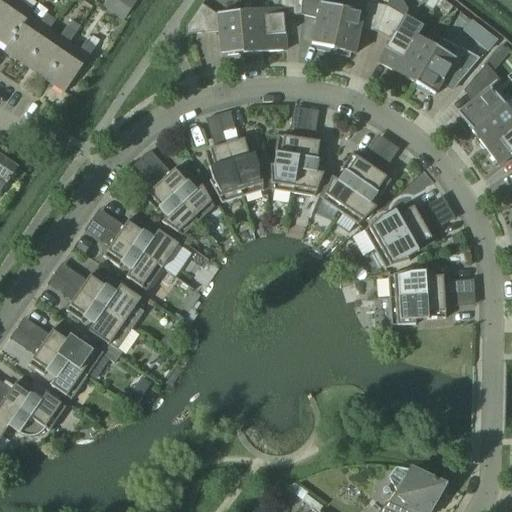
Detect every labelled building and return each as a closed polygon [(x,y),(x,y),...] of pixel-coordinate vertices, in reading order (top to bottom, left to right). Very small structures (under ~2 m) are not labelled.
[(0,0),(0,15),(10,0),(0,0)] [(10,0),(0,15),(0,41),(8,47),(29,17),(30,17),(33,12),(22,4),(24,0),(10,0)] [(107,0),(104,6),(127,20),(139,0),(107,0)] [(264,53),(259,0),(260,12),(239,14),(243,55),(264,53)] [(301,16),(302,0),(259,0),(264,53),(286,51),(283,17),(301,16)] [(333,50),(342,9),(321,5),(321,0),(302,0),(301,16),(317,19),(311,45),(333,50)] [(435,7),(440,0),(428,0),(424,7),(432,12),(435,7)] [(453,7),(441,0),(440,0),(435,7),(448,16),(453,7)] [(363,14),(342,9),(333,50),(337,51),(336,55),(348,58),(349,54),(354,55),(360,29),(376,32),(386,7),(366,2),(363,14)] [(396,74),(417,38),(423,27),(404,16),(404,17),(386,7),(376,32),(390,40),(377,63),(396,74)] [(202,17),(197,13),(196,12),(186,27),(187,35),(204,34),(202,17)] [(243,55),(239,14),(217,16),(220,57),(243,55)] [(29,17),(8,47),(4,52),(24,66),(49,30),(49,31),(55,22),(46,15),(40,24),(30,17),(29,17)] [(66,28),(75,34),(80,27),(71,21),(66,28)] [(60,38),(49,31),(49,30),(24,66),(44,79),(69,44),(75,35),(66,29),(60,38)] [(477,44),(487,52),(496,41),(486,34),(477,44)] [(92,37),(88,43),(95,48),(99,41),(92,37)] [(396,74),(415,85),(436,49),(417,38),(396,74)] [(80,51),(69,44),(44,79),(64,93),(95,49),(86,42),(80,51)] [(436,49),(415,85),(418,87),(416,90),(428,97),(430,93),(434,96),(448,73),(461,81),(479,60),(460,49),(454,59),(436,49)] [(471,132),(504,106),(490,90),(500,82),(486,65),(463,92),(464,92),(468,87),(478,99),(457,115),(461,120),(458,122),(466,132),(469,130),(471,132)] [(485,149),(511,127),(511,116),(504,106),(471,132),(485,149)] [(511,127),(485,149),(499,166),(511,155),(511,127)] [(266,170),(267,191),(271,191),(293,194),(303,130),(290,128),(289,138),(278,137),(273,167),(270,166),(270,170),(266,170)] [(303,130),(293,194),(314,198),(323,174),(316,173),(317,162),(322,162),(324,144),(314,142),(315,132),(303,130)] [(223,136),(242,198),(263,191),(267,191),(266,170),(261,171),(261,167),(258,168),(249,139),(238,142),(235,132),(223,136)] [(389,164),(401,147),(381,134),(370,151),(389,164)] [(223,136),(211,139),(214,149),(204,152),(212,181),(209,182),(222,204),(242,198),(223,136)] [(140,161),(147,171),(161,161),(154,151),(140,161)] [(322,201),(340,213),(377,160),(366,153),(361,161),(352,155),(341,170),(345,173),(338,182),(332,178),(322,201)] [(0,156),(0,193),(17,168),(0,156)] [(377,160),(340,213),(358,226),(376,209),(370,204),(376,195),(380,197),(391,182),(382,175),(387,167),(377,160)] [(198,223),(214,208),(201,187),(196,192),(188,183),(191,180),(178,167),(170,174),(163,167),(154,175),(198,223)] [(198,223),(154,175),(145,184),(152,191),(143,199),(156,213),(159,210),(167,218),(162,223),(182,238),(198,223)] [(363,232),(374,251),(431,218),(425,208),(416,212),(410,203),(384,218),(382,215),(363,232)] [(115,221),(108,232),(162,269),(178,246),(158,232),(153,239),(143,233),(146,229),(130,218),(124,227),(115,221)] [(431,218),(374,251),(385,269),(409,262),(407,259),(434,244),(428,234),(437,229),(431,218)] [(164,272),(108,232),(101,242),(110,248),(103,257),(119,268),(121,264),(131,271),(126,278),(149,293),(164,272)] [(387,277),(389,299),(454,295),(453,282),(443,283),(442,272),(411,274),(411,270),(387,277)] [(70,286),(132,329),(144,313),(136,307),(141,300),(121,286),(116,293),(106,287),(108,283),(93,273),(87,282),(78,275),(70,286)] [(132,329),(70,286),(63,296),(72,302),(66,312),(81,322),(84,319),(93,325),(88,333),(105,344),(102,348),(118,359),(122,353),(118,350),(132,329)] [(454,295),(389,299),(391,327),(415,326),(415,321),(445,319),(444,308),(455,307),(454,295)] [(33,340),(87,378),(102,356),(114,365),(118,359),(102,348),(99,352),(83,340),(81,344),(55,327),(49,336),(40,329),(33,340)] [(33,340),(26,350),(35,357),(28,366),(44,376),(46,373),(56,380),(51,387),(71,401),(87,378),(33,340)] [(0,397),(49,432),(65,409),(45,395),(40,402),(31,395),(33,392),(18,381),(11,390),(2,384),(0,387),(0,397)] [(49,432),(0,397),(0,439),(9,427),(19,435),(20,434),(23,436),(27,437),(31,437),(35,437),(39,435),(42,433),(45,430),(49,432)] [(386,503),(379,511),(430,511),(445,486),(440,483),(435,481),(431,479),(424,476),(416,473),(409,471),(401,469),(396,468),(389,478),(396,492),(387,504),(386,503)]
